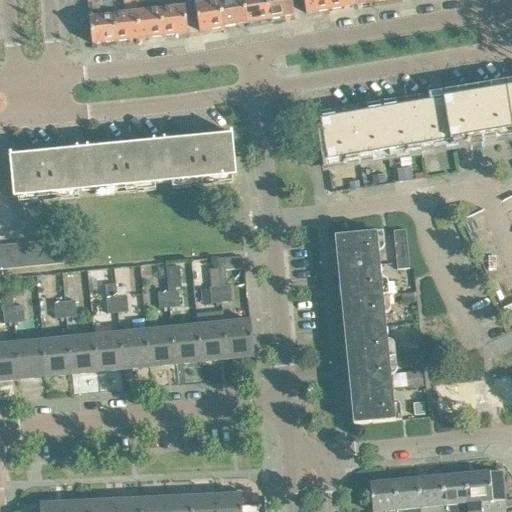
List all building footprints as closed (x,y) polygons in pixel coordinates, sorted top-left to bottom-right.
[(148,12),(147,0),(141,0),(136,1),(140,39),(164,36),(161,11),(148,12)] [(184,8),(183,0),(171,0),(173,10),(161,11),(164,36),(188,34),(185,8),(184,8)] [(208,4),(207,0),(194,0),(196,6),(195,6),(199,32),(223,28),(219,2),(208,4)] [(247,24),(242,0),(218,0),(219,2),(223,28),(247,24)] [(270,20),(266,0),(242,0),(247,24),(270,20)] [(294,16),(291,0),(266,0),(270,20),(294,16)] [(330,10),(328,0),(303,0),(306,14),(330,10)] [(353,6),(352,0),(328,0),(330,10),(353,6)] [(140,39),(136,1),(124,2),(125,15),(114,16),(117,42),(140,39)] [(112,2),(100,3),(88,5),(92,45),(117,42),(114,16),(112,2)] [(511,131),(511,126),(506,90),(444,100),(451,142),(511,131)] [(451,142),(444,100),(383,110),(390,152),(451,142)] [(390,152),(383,110),(320,121),(327,163),(390,152)] [(231,139),(158,146),(162,184),(236,176),(232,134),(230,134),(231,139)] [(162,184),(158,146),(84,153),(88,191),(162,184)] [(88,191),(84,153),(12,160),(11,155),(10,155),(14,198),(88,191)] [(394,232),(397,265),(397,271),(409,270),(406,231),(394,232)] [(383,297),(377,234),(335,238),(341,301),(383,297)] [(60,240),(49,241),(51,265),(63,264),(60,240)] [(51,265),(49,241),(37,243),(40,266),(51,265)] [(40,266),(37,243),(26,244),(28,268),(40,266)] [(28,268),(26,244),(14,245),(17,269),(28,268)] [(17,269),(14,245),(3,246),(5,270),(17,269)] [(226,271),(242,270),(241,258),(218,260),(220,287),(222,303),(232,302),(230,286),(227,287),(226,271)] [(222,303),(220,287),(210,288),(211,304),(222,303)] [(14,324),(13,307),(11,291),(1,292),(4,325),(14,324)] [(178,291),(169,292),(170,309),(180,308),(178,291)] [(170,309),(169,292),(157,293),(159,310),(170,309)] [(128,313),(127,296),(117,297),(118,314),(128,313)] [(118,314),(117,297),(105,298),(107,315),(118,314)] [(389,359),(383,297),(341,301),(347,363),(389,359)] [(75,302),(65,303),(66,319),(77,318),(75,302)] [(66,319),(65,303),(54,304),(56,320),(66,319)] [(23,307),(13,307),(14,324),(25,323),(23,307)] [(254,358),(250,321),(224,324),(228,361),(254,358)] [(228,361),(224,324),(198,326),(202,363),(228,361)] [(202,363),(198,326),(172,329),(176,366),(202,363)] [(176,366),(172,329),(146,332),(150,369),(176,366)] [(150,369),(146,332),(120,334),(124,371),(150,369)] [(124,371),(120,334),(94,337),(98,374),(124,371)] [(98,374),(94,337),(68,339),(72,376),(98,374)] [(72,376),(68,339),(42,342),(46,379),(72,376)] [(46,379),(42,342),(16,344),(20,381),(46,379)] [(0,383),(20,381),(16,344),(0,345),(0,383)] [(396,422),(389,359),(347,363),(353,426),(396,422)] [(422,371),(406,373),(407,387),(423,386),(422,371)] [(502,472),(465,476),(468,511),(481,511),(480,504),(505,501),(502,472)] [(468,511),(465,476),(441,478),(444,511),(468,511)] [(444,511),(441,478),(418,480),(420,511),(444,511)] [(420,511),(418,480),(394,482),(396,511),(420,511)] [(396,511),(394,482),(370,485),(372,511),(396,511)] [(225,496),(216,497),(216,511),(242,511),(241,492),(224,493),(225,496)] [(216,511),(216,497),(207,497),(207,494),(191,495),(191,511),(216,511)] [(191,511),(191,495),(175,495),(175,499),(166,499),(166,511),(191,511)] [(166,511),(166,499),(157,500),(157,496),(141,497),(141,511),(166,511)] [(141,511),(141,497),(125,498),(125,501),(116,502),(116,511),(141,511)] [(90,511),(90,499),(75,500),(75,504),(65,504),(65,511),(90,511)] [(116,511),(116,502),(107,502),(107,499),(90,499),(90,511),(116,511)] [(65,511),(65,504),(57,505),(57,501),(40,502),(40,511),(65,511)]
